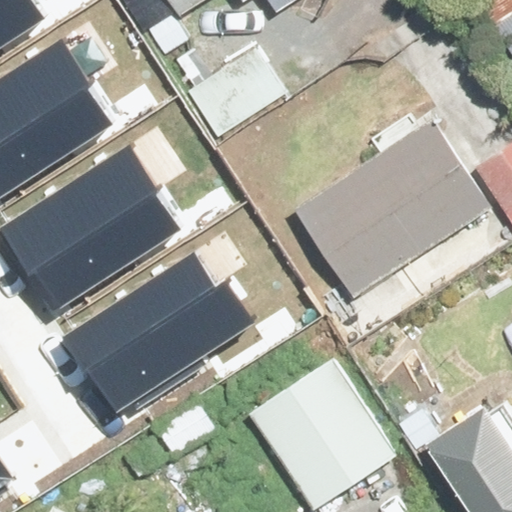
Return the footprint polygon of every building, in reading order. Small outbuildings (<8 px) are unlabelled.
[(307,0),(174,0),(185,17),(211,0),(245,0),(263,28),(307,0)] [(511,0),(479,0),(502,34),(511,27),(511,0)] [(511,27),(502,34),(511,50),(511,27)] [(496,208),(438,124),(303,216),(360,301),(496,208)] [(511,152),(483,169),(511,220),(511,152)] [(0,263),(47,232),(0,161),(0,263)] [(320,511),(401,459),(335,358),(254,412),(319,511),(320,511)] [(511,511),(511,400),(511,398),(432,446),(471,511),(511,511)]
